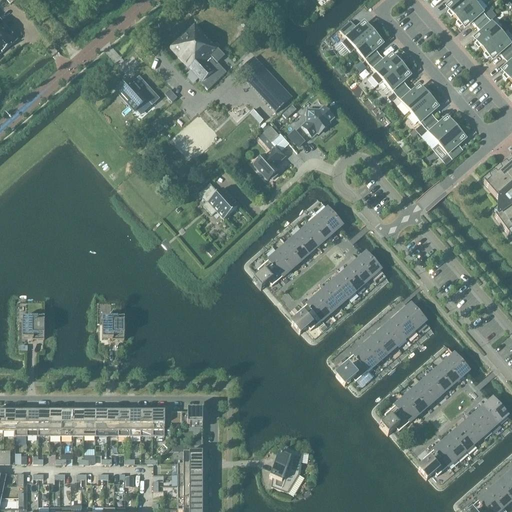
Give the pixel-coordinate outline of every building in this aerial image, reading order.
[(452,16),(455,19),(473,4),(469,0),(450,0),(453,2),(451,4),(451,5),(453,6),(447,14),(451,18),(452,16)] [(473,4),(455,19),(457,22),(456,24),(459,28),(467,23),(469,25),(469,26),(482,14),(473,4)] [(0,54),(16,40),(0,21),(0,54)] [(355,51),(373,35),(370,32),(372,31),(368,26),(360,31),(359,30),(359,29),(358,29),(356,31),(350,23),(339,33),(341,35),(344,38),(345,40),(341,44),(350,55),(355,51)] [(480,48),(482,51),(500,35),(491,25),(478,36),(479,36),(480,38),(474,45),(478,50),(480,48)] [(200,84),(207,92),(226,74),(219,67),(217,64),(223,58),(217,51),(194,26),(169,49),(201,83),(200,84)] [(355,51),(369,67),(379,57),(375,52),(377,50),(376,50),(375,48),(381,41),(377,36),(375,38),(373,35),(355,51)] [(499,55),(503,61),(511,52),(511,47),(511,48),(500,35),(482,51),(485,54),(483,55),(487,60),(495,55),(497,56),(496,57),(497,57),(499,55)] [(507,80),(510,83),(511,80),(511,52),(503,61),(508,66),(506,67),(506,68),(507,68),(508,69),(502,77),(506,81),(507,80)] [(378,86),(382,82),(400,67),(398,64),(400,62),(396,58),(388,63),(386,61),(387,61),(386,60),(384,62),(379,57),(369,67),(375,74),(371,78),(378,86)] [(253,64),(240,76),(246,82),(247,81),(280,115),(292,104),(253,64)] [(391,102),(396,98),(407,89),(403,84),(405,82),(404,81),(402,80),(408,72),(405,68),(403,69),(400,67),(382,82),(393,95),(389,99),(391,102)] [(129,81),(116,93),(135,113),(147,102),(152,107),(159,100),(147,88),(141,94),(129,81)] [(396,98),(410,114),(428,98),(425,96),(427,94),(423,90),(415,95),(414,93),(414,92),(411,94),(407,89),(396,98)] [(176,99),(169,91),(164,95),(171,103),(176,99)] [(416,131),(419,134),(434,121),(430,116),(432,113),(431,113),(430,111),(436,104),(432,100),(431,101),(428,98),(410,114),(421,127),(416,131)] [(282,117),(286,122),(296,112),(292,108),(282,117)] [(327,126),(327,123),(331,119),(331,120),(332,119),(324,109),(323,110),(320,113),(307,113),(307,114),(308,114),(307,125),(303,128),(302,129),(311,138),(312,137),(311,137),(315,134),(319,134),(328,127),(327,126)] [(427,133),(437,146),(456,130),(453,127),(455,126),(451,121),(443,126),(441,125),(442,124),(441,124),(439,126),(434,121),(419,134),(422,137),(427,133)] [(270,129),(263,135),(271,144),(278,138),(270,129)] [(456,130),(437,146),(448,158),(444,162),(447,166),(462,153),(457,147),(460,145),(459,145),(458,143),(463,136),(460,131),(458,133),(456,130)] [(298,150),(305,143),(294,131),(287,138),(298,150)] [(253,167),(267,182),(269,180),(272,181),(277,176),(276,173),(279,171),(275,167),(284,158),(275,148),(265,157),(265,156),(253,167)] [(511,190),(511,159),(483,185),(498,203),(511,190)] [(198,196),(207,205),(208,204),(223,221),(238,208),(222,190),(217,195),(209,186),(198,196)] [(494,218),(508,237),(511,234),(511,204),(494,218)] [(327,210),(318,218),(332,235),(341,227),(327,210)] [(318,218),(310,225),(324,242),(332,235),(318,218)] [(310,225),(301,232),(316,249),(324,242),(310,225)] [(301,232),(293,240),(308,256),(316,249),(301,232)] [(293,240),(285,247),(300,263),(308,256),(293,240)] [(285,247),(277,254),(291,271),(300,263),(285,247)] [(213,248),(207,253),(212,258),(218,253),(213,248)] [(277,254),(268,262),(282,278),(291,271),(277,254)] [(365,255),(356,263),(371,279),(380,271),(365,255)] [(260,275),(268,284),(271,288),(282,278),(268,262),(257,271),(260,275)] [(356,263),(348,270),(363,286),(371,279),(356,263)] [(348,270),(340,277),(355,293),(363,286),(348,270)] [(268,284),(260,275),(252,282),(261,291),(268,284)] [(340,277),(332,284),(346,300),(355,293),(340,277)] [(332,284),(324,291),(338,307),(346,300),(332,284)] [(324,291),(315,298),(330,315),(338,307),(324,291)] [(315,298),(307,306),(321,322),(330,315),(315,298)] [(299,319),(307,329),(310,332),(321,322),(307,306),(296,316),(299,319)] [(410,306),(400,315),(415,331),(425,323),(410,306)] [(400,315),(391,323),(405,340),(415,331),(400,315)] [(32,342),(44,342),(44,318),(22,319),(22,340),(32,340),(32,342)] [(102,319),(102,340),(112,340),(112,342),(124,342),(124,319),(102,319)] [(307,329),(299,319),(291,326),(299,335),(307,329)] [(391,323),(381,331),(396,348),(405,340),(391,323)] [(381,331),(372,340),(386,356),(396,348),(381,331)] [(372,340),(362,348),(377,364),(386,356),(372,340)] [(362,348),(353,356),(367,373),(377,364),(362,348)] [(343,371),(352,380),(355,384),(365,375),(367,373),(353,356),(340,367),(343,371)] [(454,356),(445,364),(459,380),(468,372),(454,356)] [(445,364),(436,371),(451,387),(459,380),(445,364)] [(352,380),(343,371),(336,377),(344,387),(352,380)] [(436,371),(428,378),(443,394),(451,387),(436,371)] [(428,378),(420,385),(434,402),(443,394),(428,378)] [(420,385),(412,392),(426,409),(434,402),(420,385)] [(412,392),(403,400),(418,416),(426,409),(412,392)] [(403,400),(395,407),(409,424),(418,416),(403,400)] [(492,400),(483,408),(498,425),(507,417),(492,400)] [(387,420),(395,430),(398,433),(409,424),(395,407),(384,417),(387,420)] [(483,408),(475,415),(489,432),(498,425),(483,408)] [(15,438),(26,438),(26,414),(20,414),(20,413),(15,413),(15,414),(14,414),(15,438)] [(61,414),(60,414),(60,438),(72,438),(72,414),(66,414),(66,413),(61,413),(61,414)] [(106,413),(106,414),(106,433),(118,433),(118,414),(111,414),(111,413),(106,413)] [(152,414),(152,438),(164,438),(164,427),(167,427),(170,427),(170,414),(157,414),(157,413),(152,413),(152,414)] [(14,438),(15,438),(14,414),(3,414),(3,432),(14,432),(14,438)] [(26,438),(38,438),(37,414),(26,414),(26,438)] [(37,414),(38,438),(49,438),(49,414),(37,414)] [(60,414),(49,414),(49,438),(60,438),(60,414)] [(83,414),(72,414),(72,438),(83,438),(83,414)] [(95,414),(83,414),(83,438),(95,438),(95,433),(95,414)] [(106,414),(95,414),(95,433),(106,433),(106,414)] [(129,414),(118,414),(118,433),(118,438),(129,438),(129,414)] [(141,414),(129,414),(129,438),(141,438),(141,414)] [(152,414),(141,414),(141,438),(152,438),(152,414)] [(202,414),(181,414),(176,414),(170,414),(170,427),(181,427),(202,427),(202,414)] [(475,415),(467,422),(481,439),(489,432),(475,415)] [(395,430),(387,420),(379,427),(387,437),(395,430)] [(467,422),(459,429),(473,446),(481,439),(467,422)] [(459,429),(451,436),(465,453),(473,446),(459,429)] [(451,436),(442,444),(456,460),(465,453),(451,436)] [(442,444),(433,451),(448,468),(456,460),(442,444)] [(177,465),(177,466),(202,466),(202,447),(188,447),(188,454),(182,454),(183,465),(177,465)] [(277,456),(273,468),(298,477),(298,476),(301,455),(296,454),(298,449),(292,447),(291,452),(285,450),(281,457),(277,456)] [(425,465),(434,474),(437,478),(448,468),(433,451),(422,461),(425,465)] [(434,474),(425,465),(418,471),(426,481),(434,474)] [(177,466),(177,477),(202,477),(202,466),(177,466)] [(298,477),(273,468),(269,479),(272,481),(271,489),(286,495),(298,477)] [(177,477),(177,488),(202,488),(202,477),(177,477)] [(511,481),(508,477),(499,485),(511,500),(511,481)] [(511,500),(499,485),(489,494),(503,510),(511,502),(511,500)] [(177,488),(177,500),(202,500),(202,488),(177,488)] [(489,494),(480,502),(488,511),(501,511),(503,510),(489,494)] [(177,500),(177,511),(202,511),(202,500),(183,500),(177,500)] [(488,511),(480,502),(468,511),(488,511)]
